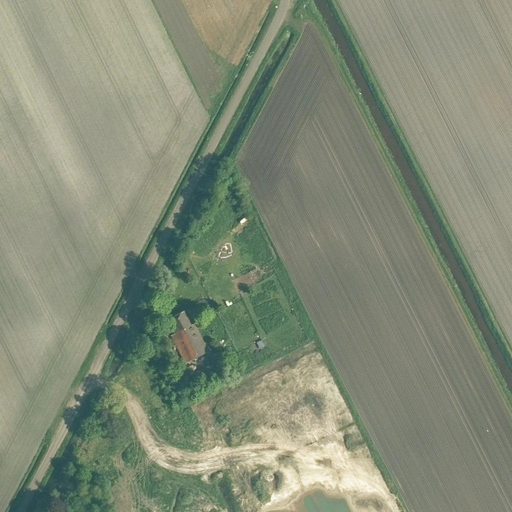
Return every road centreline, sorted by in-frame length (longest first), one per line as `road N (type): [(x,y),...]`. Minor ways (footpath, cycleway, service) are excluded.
road 1 (unclassified): [(282,0),(20,511)]
road 2 (track): [(282,4),(317,22),(511,410)]
road 3 (track): [(334,0),(511,353)]
